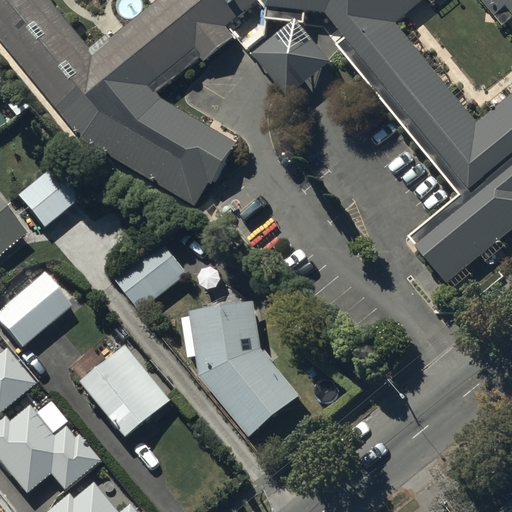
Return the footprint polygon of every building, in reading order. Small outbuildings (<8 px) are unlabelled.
[(328,21),(348,45),(341,51),(464,202),(414,243),(449,285),(511,233),(511,100),(478,129),(395,28),(428,0),(482,0),(505,28),(511,22),(511,0),(0,0),(0,41),(83,145),(196,210),(210,187),(214,189),(238,148),(163,105),(157,98),(202,62),(206,67),(237,41),(229,32),(261,6),(268,15),(267,25),(305,29),(307,18),(328,21)] [(57,168),(17,202),(44,234),(84,200),(57,168)] [(0,260),(25,239),(0,209),(0,260)] [(161,243),(114,281),(142,316),(189,278),(161,243)] [(45,277),(0,315),(0,328),(22,353),(72,310),(66,303),(74,296),(56,275),(49,282),(45,277)] [(256,307),(192,318),(192,323),(184,323),(189,363),(199,362),(201,383),(251,443),(301,402),(272,368),(274,366),(265,354),(263,356),(256,307)] [(8,352),(0,358),(0,400),(3,404),(31,380),(8,352)] [(123,352),(77,389),(123,445),(169,407),(123,352)] [(5,457),(0,460),(0,482),(4,488),(20,475),(5,457)] [(12,499),(9,502),(17,511),(89,511),(68,485),(72,482),(52,457),(27,478),(32,483),(23,490),(19,485),(8,494),(12,499)]
